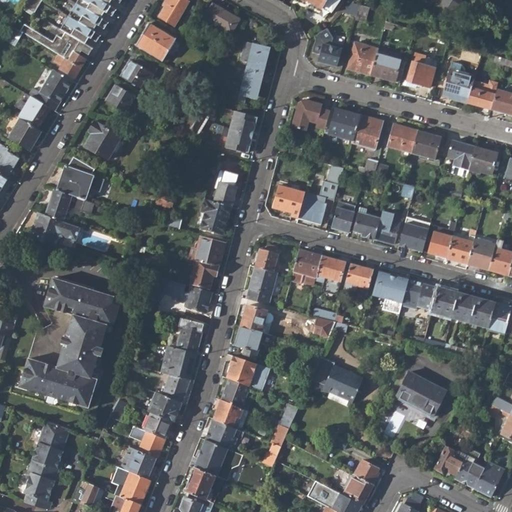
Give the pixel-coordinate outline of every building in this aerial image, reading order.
[(26,0),(23,6),(35,13),(42,0),(26,0)] [(78,0),(77,3),(101,17),(105,11),(112,16),(116,9),(109,4),(101,0),(78,0)] [(167,0),(158,16),(175,27),(190,1),(187,0),(167,0)] [(306,0),(320,9),(325,0),(306,0)] [(444,0),(447,9),(462,5),(461,0),(444,0)] [(69,16),(93,30),(97,24),(105,29),(109,22),(101,17),(77,3),(69,16)] [(204,18),(232,34),(240,19),(212,3),(204,18)] [(359,5),(353,3),(343,12),(356,15),(359,5)] [(356,18),(365,21),(369,7),(359,5),(356,15),(356,18)] [(15,19),(19,13),(14,10),(11,17),(12,18),(15,19)] [(66,32),(86,44),(89,37),(97,42),(101,35),(93,30),(69,16),(61,29),(66,32)] [(8,22),(4,28),(9,31),(12,26),(15,19),(12,18),(9,23),(8,22)] [(384,28),(391,30),(394,23),(386,21),(384,28)] [(136,44),(163,60),(176,39),(149,23),(136,44)] [(460,23),(455,41),(465,44),(470,26),(460,23)] [(86,59),(93,48),(86,44),(66,32),(62,38),(57,35),(54,41),(25,24),(21,31),(24,33),(60,55),(69,60),(74,52),(74,51),(86,59)] [(4,39),(16,46),(24,33),(21,31),(12,26),(9,31),(4,39)] [(318,60),(338,66),(342,49),(323,43),(323,40),(317,38),(313,52),(320,54),(318,60)] [(249,69),(261,72),(268,50),(255,47),(256,44),(246,41),(241,60),(251,62),(249,69)] [(348,68),(371,74),(378,50),(379,48),(355,41),(348,68)] [(271,48),(256,44),(255,47),(268,50),(261,72),(264,73),(271,48)] [(388,53),(378,50),(371,74),(395,81),(401,60),(387,55),(388,53)] [(60,68),(75,77),(87,59),(86,59),(74,52),(69,60),(60,55),(56,59),(64,63),(60,68)] [(406,85),(416,88),(417,83),(429,86),(437,59),(415,53),(406,85)] [(493,62),(504,65),(504,64),(506,58),(495,55),(493,62)] [(124,77),(141,88),(146,79),(149,81),(157,67),(138,56),(134,62),(133,61),(124,77)] [(248,93),(255,95),(261,72),(249,69),(240,67),(235,82),(244,84),(243,90),(239,89),(236,100),(245,103),(247,95),(248,93)] [(50,108),(55,111),(73,81),(53,69),(39,92),(32,88),(28,95),(31,96),(50,108)] [(443,96),(467,103),(471,87),(475,76),(451,69),(443,96)] [(255,95),(248,93),(247,95),(258,98),(264,73),(261,72),(255,95)] [(109,102),(125,113),(135,97),(118,87),(109,102)] [(495,94),(471,87),(467,103),(491,109),(495,94)] [(511,93),(497,89),(495,94),(491,109),(511,115),(511,93)] [(21,118),(39,128),(50,108),(31,96),(19,117),(21,118)] [(310,121),(317,122),(316,126),(325,128),(330,109),(321,107),(322,103),(306,98),(299,102),(292,126),(307,130),(310,121)] [(329,133),(353,140),(360,114),(345,109),(344,112),(335,110),(329,133)] [(186,128),(196,133),(206,117),(196,111),(186,128)] [(248,144),(253,124),(250,121),(252,116),(236,111),(226,147),(243,152),(244,146),(248,144)] [(352,141),(376,148),(384,120),(360,114),(353,140),(352,141)] [(39,128),(21,118),(9,139),(31,152),(43,131),(39,128)] [(99,154),(109,159),(122,137),(95,121),(89,132),(92,134),(86,146),(98,154),(99,154)] [(388,145),(412,152),(413,151),(418,130),(394,123),(388,145)] [(412,152),(436,159),(442,136),(418,130),(413,151),(412,152)] [(454,164),(470,169),(476,146),(453,139),(448,157),(456,159),(454,164)] [(0,171),(9,176),(19,160),(8,153),(10,150),(0,144),(0,171)] [(286,153),(301,157),(303,149),(288,145),(286,153)] [(469,172),(481,175),(482,171),(493,174),(499,152),(476,146),(470,169),(469,172)] [(69,166),(93,174),(96,169),(75,156),(69,166)] [(366,174),(375,175),(378,163),(379,160),(369,158),(365,173),(366,174)] [(511,159),(510,158),(503,182),(511,183),(511,159)] [(375,175),(386,179),(390,166),(378,163),(375,175)] [(58,191),(86,199),(94,175),(93,174),(69,166),(66,165),(58,191)] [(328,181),(338,184),(341,176),(343,168),(332,165),(328,181)] [(343,168),(341,176),(363,182),(366,174),(365,173),(343,168)] [(0,191),(9,176),(0,171),(0,191)] [(392,191),(412,197),(415,187),(391,180),(387,195),(391,196),(392,191)] [(214,201),(232,207),(237,187),(219,181),(214,201)] [(292,215),(298,217),(306,191),(279,184),(273,207),(292,212),(292,215)] [(46,213),(65,219),(69,205),(83,210),(86,199),(58,191),(54,189),(46,213)] [(298,217),(322,224),(327,203),(325,202),(326,197),(306,191),(298,217)] [(168,200),(174,203),(176,196),(170,194),(168,200)] [(201,226),(224,234),(232,207),(214,201),(205,199),(201,213),(204,214),(201,226)] [(339,201),(332,227),(349,232),(356,206),(339,201)] [(365,236),(374,238),(381,218),(367,214),(368,210),(360,208),(354,230),(366,233),(365,236)] [(31,238),(58,246),(60,238),(66,236),(78,239),(82,224),(65,219),(46,213),(39,211),(31,238)] [(166,223),(181,227),(184,217),(170,213),(166,223)] [(374,238),(394,243),(401,218),(393,217),(392,221),(381,218),(374,238)] [(407,217),(399,245),(423,251),(430,223),(407,217)] [(436,225),(434,231),(453,236),(455,231),(449,229),(436,225)] [(447,258),(453,236),(434,231),(428,253),(447,258)] [(468,240),(453,236),(447,258),(468,264),(474,239),(475,236),(470,234),(468,240)] [(197,259),(219,266),(225,243),(200,236),(195,259),(197,259)] [(468,264),(489,270),(496,244),(474,239),(468,264)] [(489,270),(509,275),(511,262),(511,251),(499,249),(501,244),(496,242),(496,244),(489,270)] [(255,267),(277,272),(280,265),(276,264),(279,253),(275,252),(277,245),(267,243),(265,250),(260,248),(255,267)] [(323,255),(300,250),(294,271),(291,280),(304,284),(314,286),(315,281),(316,277),(318,275),(323,255)] [(316,277),(315,281),(324,283),(322,291),(337,295),(346,262),(323,255),(318,275),(316,277)] [(191,283),(210,289),(213,276),(216,277),(219,266),(197,259),(191,283)] [(357,287),(368,290),(374,269),(351,263),(342,295),(352,297),(355,295),(357,287)] [(246,299),(269,304),(277,272),(255,267),(246,299)] [(409,279),(379,271),(373,295),(386,299),(383,309),(400,314),(402,305),(404,297),(409,279)] [(184,306),(206,313),(212,292),(155,276),(146,309),(154,311),(158,312),(165,294),(186,300),(184,306)] [(115,297),(54,278),(47,300),(51,302),(49,308),(75,315),(68,337),(65,345),(58,368),(30,359),(23,381),(29,383),(27,389),(89,408),(98,380),(91,378),(93,371),(106,332),(108,325),(114,327),(120,306),(115,297)] [(439,287),(409,279),(404,297),(402,305),(416,309),(417,306),(433,310),(439,287)] [(439,287),(433,310),(432,312),(451,317),(458,292),(439,287)] [(495,302),(458,292),(451,317),(452,317),(487,328),(495,302)] [(487,329),(504,333),(506,326),(511,307),(495,302),(487,328),(487,329)] [(246,305),(240,326),(261,332),(264,322),(269,323),(271,323),(274,316),(272,314),(268,312),(268,311),(246,305)] [(146,309),(143,319),(152,322),(154,311),(146,309)] [(318,317),(335,321),(336,314),(319,310),(318,317)] [(318,317),(315,327),(316,327),(323,328),(321,335),(330,337),(334,326),(336,322),(335,321),(318,317)] [(177,348),(197,353),(204,324),(181,318),(179,325),(182,326),(177,348)] [(0,350),(0,351),(0,358),(5,360),(16,327),(0,321),(0,350)] [(112,333),(114,327),(108,325),(106,332),(112,333)] [(244,356),(256,360),(263,333),(261,332),(240,326),(234,344),(245,348),(244,356)] [(443,350),(445,344),(425,338),(423,345),(443,350)] [(445,344),(443,350),(479,359),(481,353),(445,344)] [(171,375),(190,380),(197,353),(177,348),(169,346),(162,373),(171,375)] [(137,366),(151,370),(153,362),(133,356),(130,364),(137,366)] [(271,368),(233,356),(230,365),(233,366),(230,371),(227,377),(228,378),(250,386),(252,386),(263,391),(271,368)] [(321,357),(311,380),(324,386),(323,389),(331,392),(331,391),(349,399),(347,405),(351,407),(363,379),(334,366),(335,363),(321,357)] [(126,381),(132,383),(137,366),(130,364),(126,381)] [(98,380),(100,373),(93,371),(91,378),(98,380)] [(397,398),(434,416),(447,390),(410,372),(397,398)] [(164,396),(182,403),(190,380),(171,375),(164,396)] [(221,400),(243,408),(252,386),(250,386),(228,378),(225,386),(227,387),(221,400)] [(296,386),(306,390),(310,382),(299,378),(296,386)] [(306,390),(331,392),(323,389),(324,386),(311,380),(310,382),(306,390)] [(118,399),(126,402),(132,383),(126,381),(124,385),(118,399)] [(173,421),(175,422),(182,403),(164,396),(156,393),(149,411),(152,412),(173,421)] [(511,403),(497,396),(494,402),(511,410),(511,408),(511,403)] [(126,402),(118,399),(113,411),(122,415),(127,402),(126,402)] [(214,418),(233,426),(237,418),(240,419),(244,409),(243,408),(221,400),(219,399),(215,407),(218,408),(214,418)] [(511,408),(511,410),(494,402),(493,404),(501,409),(504,411),(511,414),(511,408)] [(281,424),(290,428),(299,407),(290,404),(281,424)] [(496,418),(501,409),(493,404),(488,413),(496,418)] [(122,415),(113,411),(110,417),(119,421),(122,415)] [(511,414),(504,411),(502,415),(509,418),(501,434),(511,439),(511,414)] [(147,431),(166,438),(173,421),(152,412),(144,430),(147,431)] [(227,448),(233,451),(242,430),(233,426),(214,418),(206,440),(227,448)] [(48,422),(34,460),(60,469),(62,469),(64,462),(61,461),(73,430),(48,422)] [(276,434),(285,438),(290,428),(281,424),(276,434)] [(144,430),(134,426),(130,436),(143,441),(140,450),(157,457),(158,457),(166,438),(147,431),(144,430)] [(118,438),(104,432),(102,436),(116,442),(117,441),(118,438)] [(333,444),(345,449),(348,443),(336,437),(333,444)] [(224,480),(228,481),(233,469),(239,466),(244,455),(233,451),(227,448),(206,440),(194,467),(210,474),(216,477),(224,480)] [(263,463),(273,467),(282,447),(274,443),(269,454),(267,453),(263,463)] [(154,464),(157,457),(140,450),(130,446),(128,445),(119,466),(125,469),(152,479),(155,471),(151,469),(154,464)] [(448,469),(457,474),(465,457),(467,454),(460,450),(459,452),(446,446),(435,467),(446,473),(448,469)] [(455,477),(475,487),(484,467),(473,461),(474,460),(476,461),(480,453),(471,448),(467,454),(465,457),(457,474),(455,477)] [(93,455),(90,464),(94,466),(100,469),(104,460),(93,455)] [(48,500),(60,469),(34,460),(30,458),(28,464),(30,465),(28,471),(30,473),(29,479),(30,480),(29,483),(27,482),(24,492),(26,493),(23,501),(31,504),(44,508),(50,508),(52,502),(48,500)] [(357,476),(373,484),(378,476),(377,475),(380,469),(363,460),(358,469),(361,470),(357,476)] [(475,487),(492,496),(505,470),(488,461),(484,467),(475,487)] [(224,480),(216,477),(210,474),(194,467),(185,490),(187,491),(190,492),(207,499),(215,503),(224,480)] [(141,504),(142,504),(152,479),(125,469),(115,493),(116,494),(141,504)] [(256,485),(263,488),(269,476),(261,473),(256,485)] [(344,493),(364,503),(373,484),(357,476),(355,475),(344,493)] [(75,500),(92,506),(99,487),(83,481),(75,500)] [(355,501),(316,481),(308,496),(327,506),(338,511),(357,511),(351,509),(355,501)] [(101,496),(114,500),(116,494),(115,493),(104,489),(101,496)] [(176,511),(210,511),(215,503),(207,499),(190,492),(188,499),(185,497),(180,509),(178,508),(176,511)] [(137,511),(141,504),(116,494),(114,500),(112,505),(121,508),(120,511),(137,511)] [(397,511),(417,511),(421,504),(408,498),(405,505),(402,504),(397,511)] [(255,507),(263,511),(264,511),(267,506),(258,500),(255,507)] [(358,511),(362,505),(355,501),(351,509),(357,511),(358,511)]
